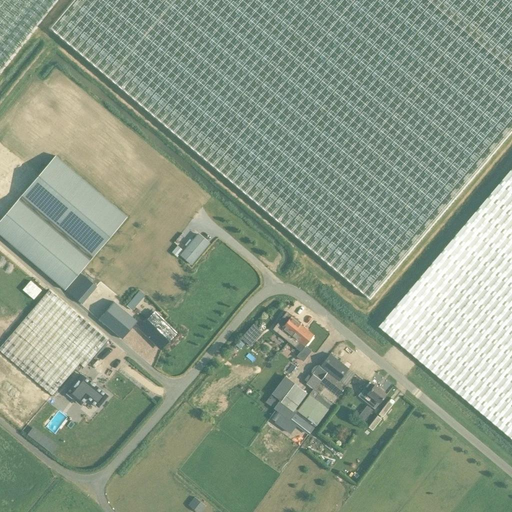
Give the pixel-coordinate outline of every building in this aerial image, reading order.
[(0,0),(0,71),(56,0),(0,0)] [(511,0),(63,0),(41,28),(373,296),(511,123),(511,0)] [(79,272),(64,290),(80,303),(95,286),(102,291),(159,223),(136,203),(153,184),(82,124),(57,153),(128,213),(134,206),(137,209),(82,275),(79,272)] [(0,237),(63,291),(64,290),(79,272),(125,217),(54,156),(0,219),(0,237)] [(511,169),(380,326),(511,438),(511,169)] [(179,255),(191,265),(208,244),(197,234),(179,255)] [(178,256),(183,248),(177,244),(172,252),(178,256)] [(0,350),(21,369),(47,392),(52,395),(79,363),(83,368),(107,340),(64,304),(49,290),(48,292),(0,347),(0,350)] [(145,295),(139,290),(126,305),(132,310),(145,295)] [(111,301),(96,318),(120,339),(135,322),(111,301)] [(287,342),(300,325),(301,324),(286,312),(272,329),(287,342)] [(154,315),(142,328),(159,345),(172,332),(154,315)] [(254,323),(242,338),(251,345),(263,331),(254,323)] [(313,335),(300,325),(287,342),(294,347),(299,342),(304,346),(313,335)] [(304,346),(300,351),(296,357),(302,362),(310,352),(310,350),(304,346)] [(327,373),(321,381),(338,395),(344,387),(338,382),(348,369),(329,354),(319,366),(319,367),(327,373)] [(338,395),(321,381),(313,375),(308,380),(304,377),(301,381),(305,384),(305,383),(313,389),(297,411),(316,425),(338,395)] [(67,394),(80,405),(86,397),(98,407),(107,396),(82,376),(71,390),(69,389),(68,391),(69,392),(67,394)] [(269,397),(279,404),(280,402),(281,401),(294,384),(294,383),(285,376),(271,393),(272,394),(269,397)] [(357,396),(374,409),(386,394),(369,381),(366,385),(357,396)] [(364,421),(373,410),(367,405),(358,416),(364,421)] [(88,433),(95,437),(105,423),(98,418),(88,433)]
